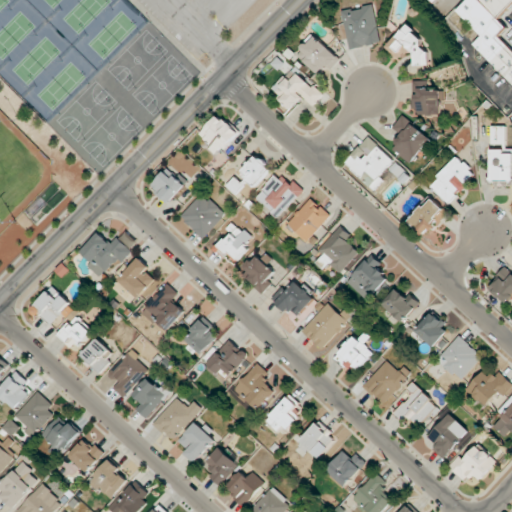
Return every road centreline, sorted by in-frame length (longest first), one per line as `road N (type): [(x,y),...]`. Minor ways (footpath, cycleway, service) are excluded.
road 1 (residential): [(113,190),(458,511)]
road 2 (tertiary): [(0,302),(302,0)]
road 3 (residential): [(511,342),(228,74)]
road 4 (residential): [(211,511),(0,315)]
